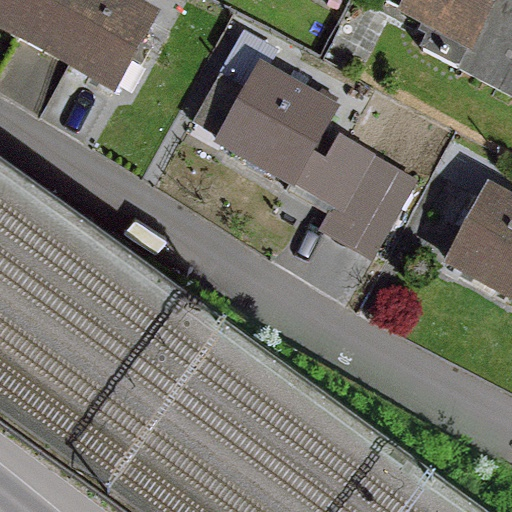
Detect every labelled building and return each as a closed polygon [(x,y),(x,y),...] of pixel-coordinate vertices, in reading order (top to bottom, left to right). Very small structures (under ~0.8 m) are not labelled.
[(0,0),(0,32),(40,54),(69,0),(0,0)] [(106,0),(69,0),(40,54),(109,92),(126,61),(137,67),(145,52),(134,46),(147,22),(106,0)] [(382,0),(383,0),(429,25),(417,48),(511,98),(511,4),(503,0),(382,0)] [(223,135),(217,146),(287,186),(326,117),(256,77),(245,98),(215,81),(194,119),(223,135)] [(338,146),(312,191),(308,199),(335,214),(337,209),(365,162),(338,146)] [(462,235),(457,243),(445,266),(511,303),(511,212),(483,196),(470,219),(459,213),(451,229),(462,235)]
